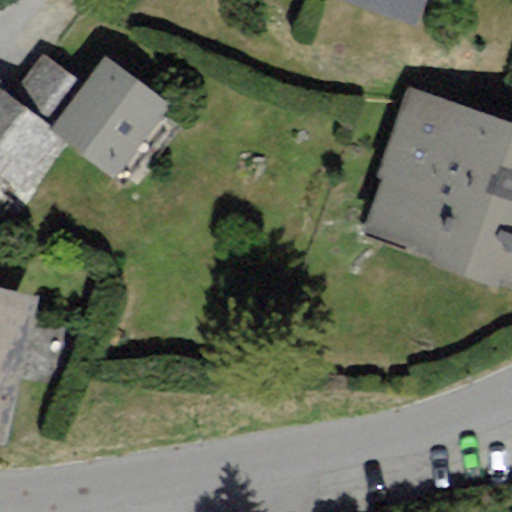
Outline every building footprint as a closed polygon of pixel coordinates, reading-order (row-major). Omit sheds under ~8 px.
[(400,0),(289,0),(389,35),(400,0)] [(511,0),(495,0),(493,7),(511,13),(511,0)] [(28,122),(61,83),(33,60),(0,99),(28,122)] [(88,66),(36,129),(104,186),(157,123),(88,66)] [(511,147),(394,108),(349,243),(511,297),(511,147)] [(0,202),(45,149),(0,113),(0,202)] [(0,409),(22,315),(0,310),(0,409)]
